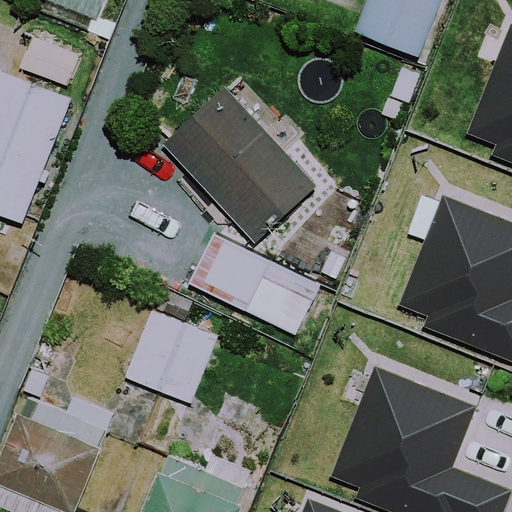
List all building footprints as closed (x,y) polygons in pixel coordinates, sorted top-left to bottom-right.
[(121,20),(106,14),(111,0),(42,0),(73,11),(67,26),(112,43),(121,20)] [(449,0),(367,0),(356,27),(425,58),(449,0)] [(82,56),(32,38),(21,67),(72,85),(82,56)] [(71,98),(0,71),(0,214),(24,224),(71,98)] [(392,98),(364,83),(347,113),(376,128),(392,98)] [(263,99),(247,114),(222,87),(163,143),(256,242),(315,186),(294,164),(310,149),(263,99)] [(367,208),(337,188),(309,230),(339,250),(367,208)] [(511,249),(511,231),(485,218),(467,253),(501,270),(511,249)] [(320,287),(228,242),(204,290),(297,335),(320,287)] [(408,325),(354,298),(313,380),(367,407),(408,325)] [(158,392),(184,325),(152,312),(125,379),(158,392)] [(184,325),(158,392),(191,405),(218,339),(184,325)] [(142,425),(63,392),(52,419),(131,452),(142,425)] [(74,511),(99,450),(20,418),(0,468),(0,506),(14,511),(74,511)] [(243,511),(251,495),(166,460),(144,511),(243,511)] [(400,511),(402,507),(290,463),(270,511),(400,511)]
